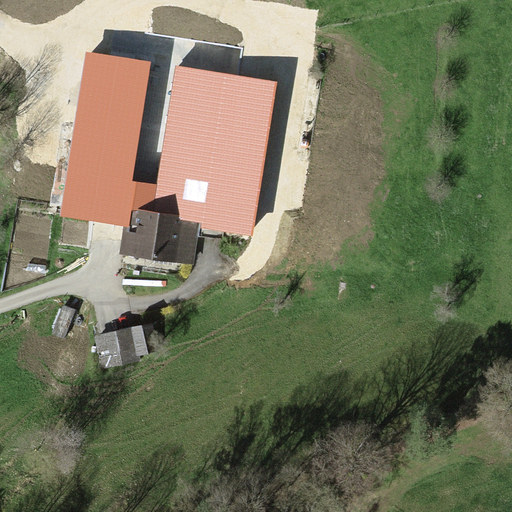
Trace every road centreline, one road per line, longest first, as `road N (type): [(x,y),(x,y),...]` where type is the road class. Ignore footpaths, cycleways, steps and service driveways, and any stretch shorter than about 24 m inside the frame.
road 1 (track): [(355,0),(285,44),(185,61)]
road 2 (track): [(271,47),(277,143),(238,195)]
road 3 (track): [(109,111),(185,61),(184,0)]
